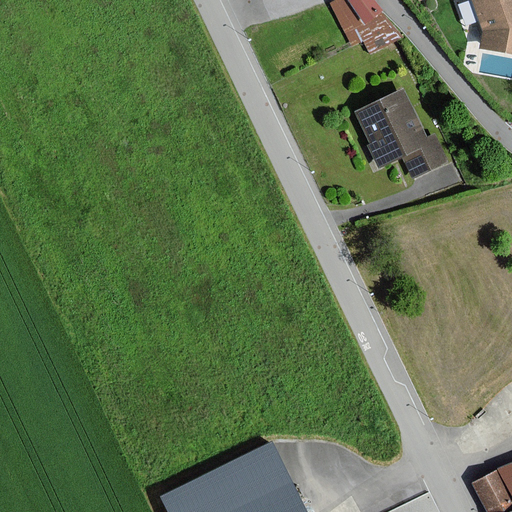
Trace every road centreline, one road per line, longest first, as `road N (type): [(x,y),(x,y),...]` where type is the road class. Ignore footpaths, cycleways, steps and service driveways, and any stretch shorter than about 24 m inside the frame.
road 1 (unclassified): [(209,0),(456,511)]
road 2 (residential): [(387,0),(511,141)]
